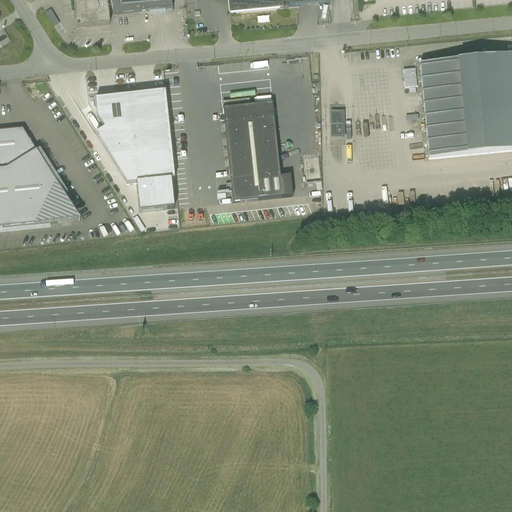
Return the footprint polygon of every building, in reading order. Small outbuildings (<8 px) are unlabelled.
[(112,12),(112,16),(171,10),(170,0),(73,0),(76,29),(109,26),(108,13),(112,12)] [(329,4),(329,0),(229,0),(230,4),(235,4),(235,9),(242,9),(242,13),(281,9),(281,10),(282,10),(282,7),(288,6),(288,8),(299,7),(299,3),(318,5),(329,4)] [(48,18),(54,28),(59,24),(53,15),(48,18)] [(429,160),(511,152),(502,58),(420,66),(429,160)] [(139,194),(141,210),(161,207),(162,211),(173,210),(170,181),(174,181),(165,93),(95,100),(97,119),(104,130),(95,136),(126,186),(135,184),(136,194),(139,194)] [(333,114),(333,131),(344,131),(344,114),(333,114)] [(281,187),(273,118),(224,124),(230,184),(225,185),(226,189),(231,189),(231,193),(232,204),(282,199),(281,187)] [(0,229),(58,224),(68,203),(46,167),(49,165),(45,159),(41,161),(22,130),(0,132),(0,229)]
